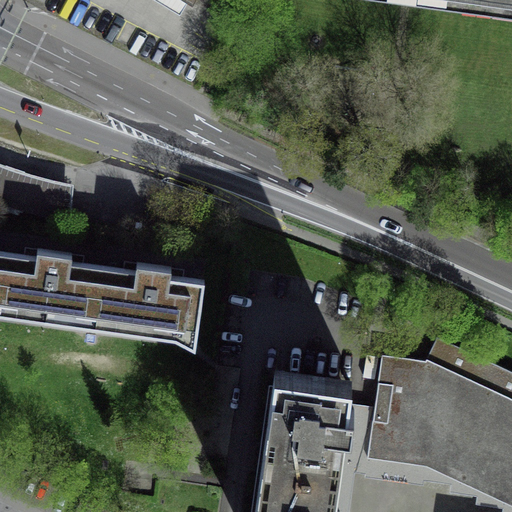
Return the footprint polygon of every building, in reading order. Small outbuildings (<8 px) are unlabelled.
[(511,0),(369,0),(511,16),(511,0)] [(2,163),(0,161),(0,203),(27,213),(71,225),(73,182),(40,175),(2,163)] [(0,317),(195,343),(203,279),(168,274),(130,269),(93,264),(55,259),(17,254),(0,251),(0,317)] [(435,363),(386,357),(375,459),(424,466),(511,507),(511,374),(444,342),(435,363)] [(355,383),(283,373),(263,511),(336,511),(348,429),(355,383)]
